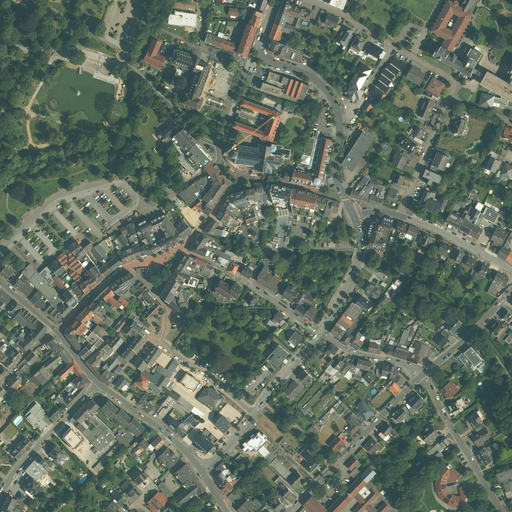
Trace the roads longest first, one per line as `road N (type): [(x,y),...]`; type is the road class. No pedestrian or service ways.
road 1 (residential): [(399,214),(455,81),(346,14),(308,0)]
road 2 (residential): [(218,144),(122,62),(0,42)]
road 3 (residential): [(191,179),(156,208),(124,185),(67,198),(0,253)]
road 4 (tertiary): [(352,212),(334,170),(339,120),(326,89),(262,53)]
road 5 (residential): [(289,511),(424,374)]
road 6 (tertiary): [(201,473),(318,332)]
road 7 (residential): [(424,374),(499,511)]
road 8 (residential): [(0,495),(97,383)]
road 9 (tertiary): [(97,383),(155,424),(201,473)]
road 10 (tertiary): [(318,332),(358,263),(352,212)]
road 11 (tertiary): [(399,214),(511,271)]
road 12 (residential): [(424,374),(511,290)]
